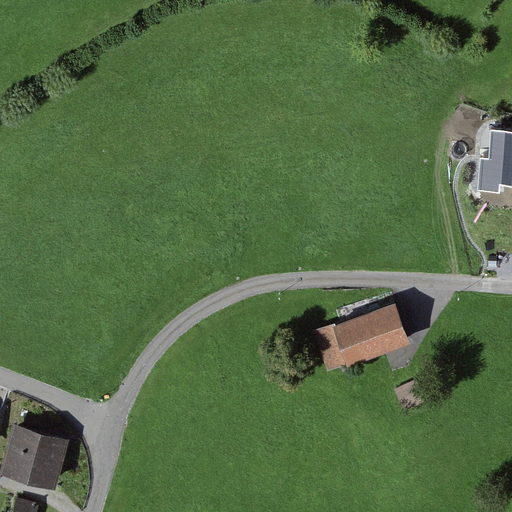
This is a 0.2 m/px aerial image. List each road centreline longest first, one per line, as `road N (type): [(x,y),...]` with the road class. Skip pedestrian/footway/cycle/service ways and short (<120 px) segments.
road 1 (residential): [(112,429),(155,349),(178,326),(240,291),(347,279),(511,287)]
road 2 (unclassified): [(0,378),(112,429)]
